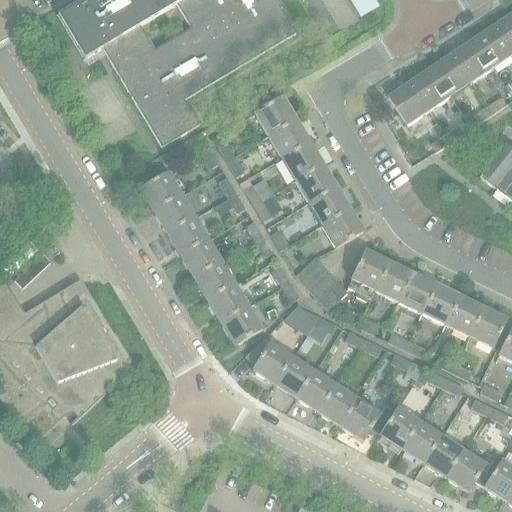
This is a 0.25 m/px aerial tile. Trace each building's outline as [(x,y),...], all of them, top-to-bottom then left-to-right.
[(83,0),(57,16),(83,61),(108,46),(115,57),(108,61),(161,149),(199,126),(184,101),(295,34),(275,0),(274,0),(83,0)] [(380,6),(376,0),(350,0),(361,18),(380,6)] [(511,16),(495,28),(511,53),(511,16)] [(511,53),(495,28),(474,42),(493,71),(511,58),(511,53)] [(474,42),(453,56),(472,85),(493,71),(474,42)] [(453,56),(432,70),(451,99),(472,85),(453,56)] [(432,70),(411,84),(430,113),(451,99),(432,70)] [(430,113),(411,84),(388,99),(408,128),(430,113)] [(254,115),(268,138),(296,121),(282,98),(254,115)] [(501,99),(487,108),(492,116),(507,107),(501,99)] [(492,116),(487,108),(473,118),(478,126),(492,116)] [(296,121),(268,138),(281,160),(309,143),(296,121)] [(459,127),(445,137),(450,145),(464,135),(459,127)] [(450,145),(445,137),(430,147),(436,155),(450,145)] [(235,158),(225,143),(217,148),(226,163),(235,158)] [(309,143),(281,160),(295,183),(323,166),(309,143)] [(480,178),(496,191),(511,171),(511,149),(506,145),(480,178)] [(210,171),(218,165),(209,150),(200,155),(210,171)] [(244,174),(235,158),(226,163),(236,179),(244,174)] [(323,166),(295,183),(308,205),(336,188),(323,166)] [(511,171),(496,191),(511,203),(511,171)] [(139,191),(153,214),(181,197),(167,175),(139,191)] [(236,195),(226,179),(218,184),(227,200),(236,195)] [(261,203),(252,187),(244,192),(253,208),(261,203)] [(336,188),(308,205),(321,227),(350,210),(336,188)] [(245,210),(236,195),(227,200),(237,215),(245,210)] [(181,197),(153,214),(166,236),(194,220),(181,197)] [(261,203),(253,208),(262,223),(271,218),(261,203)] [(350,210),(321,227),(335,250),(363,233),(355,219),(350,210)] [(194,220),(166,236),(180,259),(207,242),(194,220)] [(263,239),(253,224),(245,229),(254,244),(263,239)] [(280,253),(288,248),(279,232),(270,237),(280,253)] [(272,255),(263,239),(254,244),(263,260),(272,255)] [(207,242),(180,259),(193,281),(221,264),(207,242)] [(373,293),(388,264),(385,262),(386,260),(377,255),(376,258),(364,252),(346,290),(356,295),(354,298),(364,303),(366,300),(369,301),(373,293)] [(303,286),(323,268),(315,259),(295,278),(303,286)] [(221,264),(193,281),(207,303),(234,287),(221,264)] [(388,264),(373,293),(397,304),(411,275),(388,264)] [(289,284),(280,268),(272,273),(281,289),(289,284)] [(311,295),(331,277),(323,268),(303,286),(311,295)] [(411,275),(397,304),(420,316),(434,287),(411,275)] [(319,303),(339,285),(331,277),(311,295),(319,303)] [(107,335),(93,311),(88,301),(77,284),(21,320),(0,284),(0,397),(38,437),(38,438),(56,422),(55,422),(61,416),(62,416),(63,416),(63,415),(72,411),(79,418),(80,419),(126,376),(127,375),(128,373),(129,371),(129,370),(130,368),(130,367),(130,365),(130,362),(129,361),(127,356),(118,341),(113,332),(107,335)] [(299,299),(289,284),(281,289),(290,304),(299,299)] [(327,312),(347,294),(345,292),(339,285),(319,303),(327,312)] [(234,287),(207,303),(220,326),(248,309),(234,287)] [(434,287),(420,316),(443,327),(458,298),(434,287)] [(458,298),(443,327),(466,338),(481,309),(458,298)] [(248,309),(220,326),(234,348),(261,332),(248,309)] [(481,309),(466,338),(491,350),(505,321),(481,309)] [(317,319),(301,311),(296,320),(312,328),(317,319)] [(333,327),(317,319),(312,328),(329,336),(333,327)] [(373,337),(377,328),(361,320),(356,329),(373,337)] [(497,358),(511,365),(511,328),(497,358)] [(364,342),(348,334),(344,343),(360,351),(364,342)] [(407,343),(391,335),(387,344),(403,352),(407,343)] [(275,387),(292,360),(264,341),(246,359),(257,366),(252,373),(275,387)] [(381,350),(364,342),(360,351),(376,359),(381,350)] [(424,351),(407,343),(403,352),(419,360),(424,351)] [(406,373),(410,364),(394,356),(389,365),(406,373)] [(454,366),(438,358),(433,367),(450,375),(454,366)] [(292,360),(275,387),(296,401),(314,373),(292,360)] [(454,366),(450,375),(466,383),(470,374),(454,366)] [(314,373),(296,401),(318,415),(335,387),(314,373)] [(446,382),(429,374),(425,383),(441,391),(446,382)] [(462,390),(446,382),(441,391),(458,399),(462,390)] [(335,387),(318,415),(339,429),(357,401),(335,387)] [(495,404),(499,395),(483,387),(479,396),(495,404)] [(361,443),(369,431),(378,437),(394,414),(384,408),(379,415),(357,401),(339,429),(351,437),(361,443)] [(490,410),(473,402),(469,411),(485,419),(490,410)] [(378,437),(400,452),(418,424),(396,410),(378,437)] [(506,418),(490,410),(485,419),(502,427),(506,418)] [(418,424),(400,452),(422,466),(440,438),(418,424)] [(440,438),(422,466),(444,480),(462,453),(440,438)] [(482,490),(500,463),(491,457),(484,467),(462,453),(444,480),(466,495),(473,484),(482,490)] [(505,505),(511,493),(511,470),(500,463),(482,490),(505,505)]
